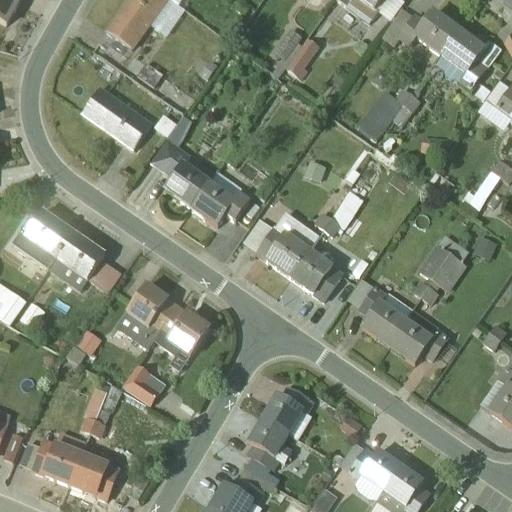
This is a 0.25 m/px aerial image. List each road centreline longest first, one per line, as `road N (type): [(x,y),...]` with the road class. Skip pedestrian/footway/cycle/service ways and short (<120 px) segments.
road 1 (residential): [(72,0),(29,82),(30,135),(48,166),(269,327)]
road 2 (residential): [(269,327),(511,489)]
road 3 (residential): [(269,327),(160,511)]
